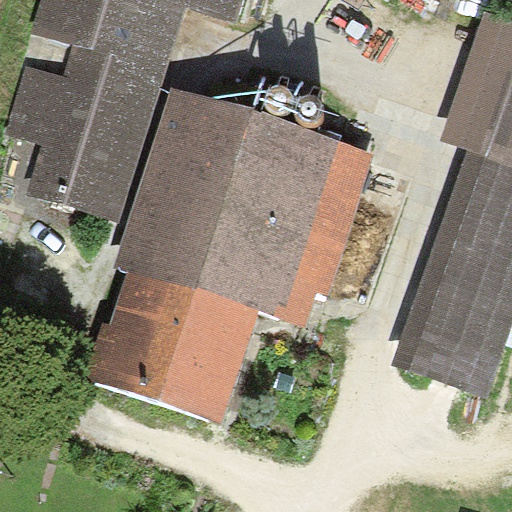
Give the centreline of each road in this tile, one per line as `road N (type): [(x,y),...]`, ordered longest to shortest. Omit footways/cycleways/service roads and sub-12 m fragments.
road 1 (track): [(318,0),(426,162),(315,511)]
road 2 (track): [(511,448),(457,456),(345,422)]
